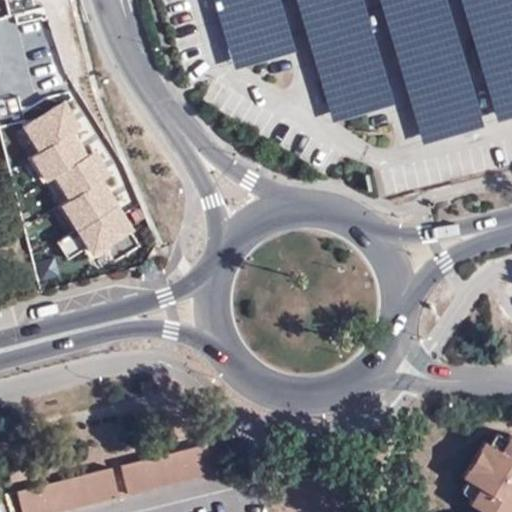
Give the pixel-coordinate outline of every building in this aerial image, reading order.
[(222,421),(222,422),(242,436),(256,442),(257,439),(222,421)] [(242,436),(222,422),(219,428),(253,447),(256,442),(242,436)] [(499,452),(506,441),(494,434),(488,445),(499,452)] [(511,490),(511,436),(509,435),(506,441),(499,452),(488,445),(483,442),(461,478),(466,481),(477,490),(471,500),(467,505),(478,511),(511,511),(511,500),(508,498),(511,490)] [(124,469),(218,446),(216,441),(123,465),(124,469)] [(224,470),(218,446),(124,469),(130,494),(224,470)] [(19,491),(20,495),(114,472),(113,467),(19,491)] [(114,472),(20,495),(24,511),(61,511),(120,497),(114,472)] [(477,490),(466,481),(459,492),(471,500),(477,490)]
